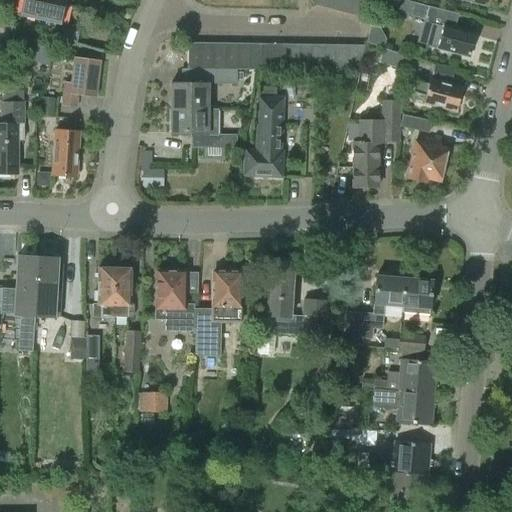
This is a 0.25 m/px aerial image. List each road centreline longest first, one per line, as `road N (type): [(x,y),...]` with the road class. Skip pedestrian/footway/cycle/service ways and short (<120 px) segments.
road 1 (residential): [(482,221),(110,219)]
road 2 (residential): [(463,511),(482,221)]
road 3 (residential): [(366,26),(194,21),(148,2)]
road 4 (residential): [(110,219),(121,101),(148,2)]
road 5 (residential): [(482,221),(511,59)]
